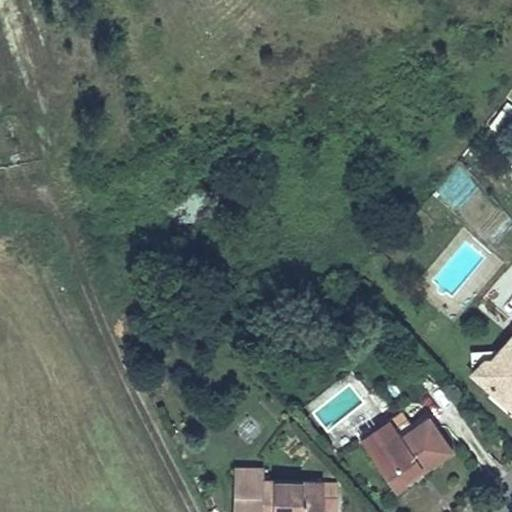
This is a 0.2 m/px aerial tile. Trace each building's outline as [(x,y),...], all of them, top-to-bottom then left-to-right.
[(506,136),(511,122),(511,105),(502,102),(490,129),(506,136)] [(511,337),(502,347),(494,355),(479,355),(483,369),(478,380),(490,392),(511,393),(511,337)] [(471,345),(465,367),(478,380),(483,369),(479,355),(494,355),(502,347),(471,345)] [(511,411),(511,393),(490,392),(511,412),(511,411)] [(392,490),(403,482),(398,476),(417,463),(422,470),(448,452),(422,415),(407,426),(395,411),(355,439),(392,490)] [(246,417),(234,434),(249,445),(261,428),(246,417)] [(417,463),(398,476),(403,482),(422,470),(417,463)] [(236,510),(257,511),(333,511),(333,500),(318,498),(318,483),(259,479),(260,471),(231,469),(229,496),(237,497),(236,510)] [(236,510),(237,497),(229,496),(228,511),(257,511),(236,510)]
